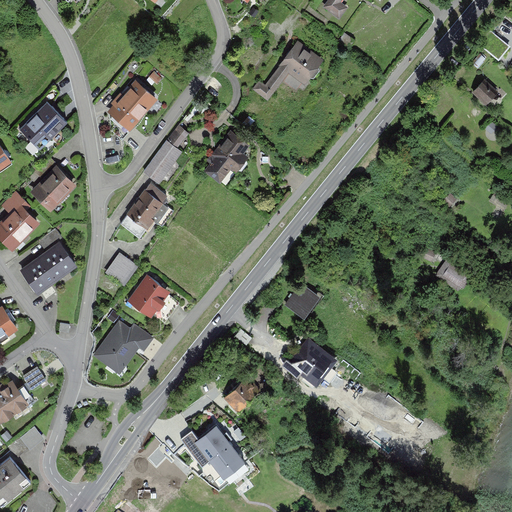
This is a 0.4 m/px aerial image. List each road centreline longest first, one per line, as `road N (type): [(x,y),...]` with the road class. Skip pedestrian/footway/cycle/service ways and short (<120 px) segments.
road 1 (secondary): [(484,0),(128,434),(82,503)]
road 2 (residential): [(212,0),(221,51),(130,174),(97,186)]
road 3 (residential): [(97,186),(72,57),(35,0)]
road 4 (residential): [(79,356),(97,243),(97,186)]
road 5 (unclassified): [(82,503),(56,479),(50,459),(74,388)]
